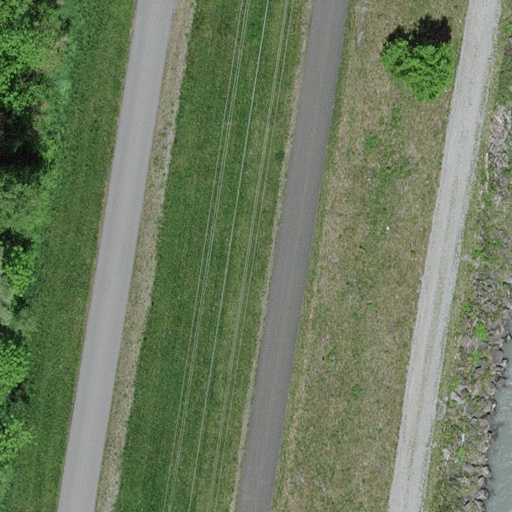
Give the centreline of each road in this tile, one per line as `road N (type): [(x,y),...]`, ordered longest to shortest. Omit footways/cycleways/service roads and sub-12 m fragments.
road 1 (track): [(324,0),(244,511)]
road 2 (track): [(489,0),(413,511)]
